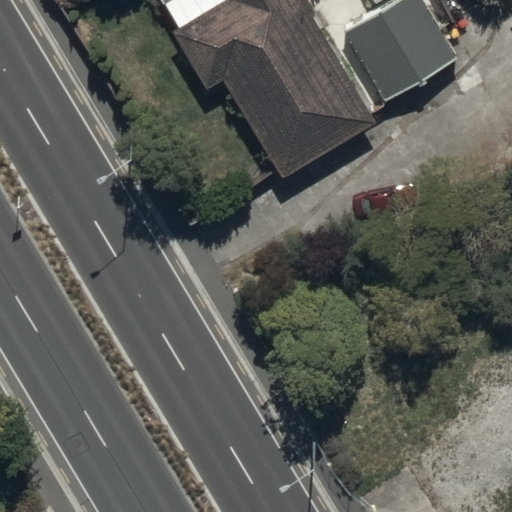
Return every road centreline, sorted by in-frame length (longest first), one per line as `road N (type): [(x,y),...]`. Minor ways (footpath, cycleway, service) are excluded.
road 1 (primary): [(0,68),(267,511)]
road 2 (primary): [(144,511),(0,270)]
